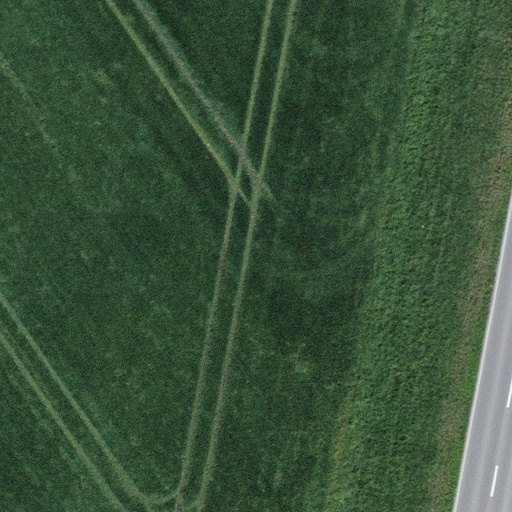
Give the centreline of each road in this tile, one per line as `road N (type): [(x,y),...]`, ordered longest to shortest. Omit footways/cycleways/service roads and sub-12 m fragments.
road 1 (track): [(378,511),(470,0)]
road 2 (secondary): [(511,387),(489,511)]
